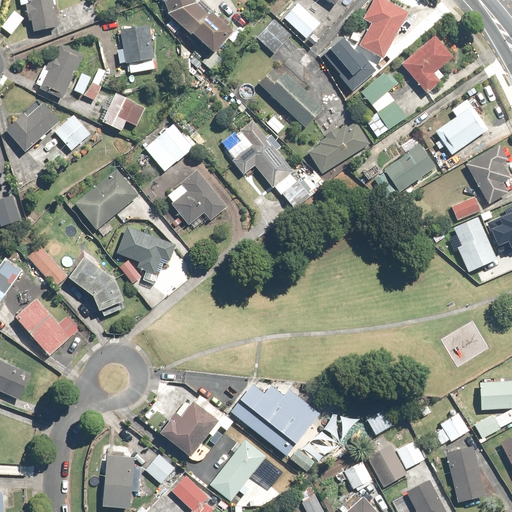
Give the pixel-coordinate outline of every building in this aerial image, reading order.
[(17,0),(18,4),(26,3),(32,34),(55,30),(49,0),(17,0)] [(159,0),(164,14),(163,16),(209,57),(228,34),(207,16),(205,18),(192,6),(193,6),(190,0),(159,0)] [(372,0),(361,20),(369,24),(357,47),(382,60),(407,14),(381,0),(372,0)] [(296,2),(280,19),(303,40),(319,24),(296,2)] [(0,26),(0,28),(8,36),(22,20),(12,12),(0,26)] [(290,37),(273,20),(255,38),(272,55),(290,37)] [(146,27),(118,31),(124,65),(151,61),(146,27)] [(365,58),(341,36),(321,57),(345,80),(365,58)] [(432,76),(451,60),(432,38),(399,65),(425,96),(439,84),(432,76)] [(62,102),(79,58),(58,45),(53,56),(50,54),(44,70),(45,71),(39,89),(62,102)] [(92,80),(79,74),(71,92),(94,102),(107,73),(97,69),(92,80)] [(284,76),(281,80),(271,71),(257,85),(265,94),(302,129),(320,110),(284,76)] [(386,94),(397,83),(387,73),(384,76),(381,73),(359,94),(387,132),(405,119),(386,94)] [(135,129),(142,109),(111,93),(101,123),(119,132),(122,123),(135,129)] [(22,113),(4,131),(23,153),(56,123),(40,103),(25,118),(22,113)] [(487,130),(470,106),(433,132),(450,156),(487,130)] [(70,118),(53,134),(69,152),(87,136),(70,118)] [(163,172),(195,144),(175,120),(142,149),(163,172)] [(241,176),(252,167),(270,189),(290,172),(250,122),(230,139),(241,152),(229,162),(241,176)] [(354,124),(346,129),(343,125),(316,142),(317,145),(305,152),(318,174),(367,145),(354,124)] [(434,170),(418,145),(380,169),(396,194),(434,170)] [(471,180),(473,179),(487,204),(505,194),(500,185),(509,180),(501,165),(505,162),(497,147),(463,165),(471,180)] [(137,196),(114,170),(73,204),(95,231),(137,196)] [(183,192),(168,204),(186,227),(203,214),(209,222),(225,209),(194,172),(177,185),(183,192)] [(13,195),(0,199),(0,227),(18,222),(13,195)] [(449,207),(455,222),(479,213),(473,198),(449,207)] [(511,212),(488,222),(499,252),(511,246),(511,212)] [(457,247),(467,273),(497,262),(481,217),(454,227),(461,245),(457,247)] [(115,254),(137,263),(135,269),(153,277),(158,259),(168,263),(173,246),(165,243),(164,243),(124,225),(115,254)] [(66,277),(39,246),(26,258),(53,288),(66,277)] [(0,300),(21,271),(3,258),(0,262),(0,300)] [(88,297),(94,313),(119,303),(111,281),(80,258),(64,281),(88,297)] [(127,261),(117,268),(130,285),(140,277),(127,261)] [(46,358),(75,331),(64,318),(55,326),(33,302),(12,321),(33,344),(46,358)] [(29,375),(0,362),(0,393),(17,401),(29,375)] [(511,382),(476,382),(476,410),(511,409),(511,382)] [(252,383),(228,414),(284,458),(319,414),(288,390),(282,397),(268,386),(263,392),(252,383)] [(186,459),(214,424),(189,405),(178,418),(171,414),(155,436),(186,459)] [(384,408),(364,418),(374,437),(393,427),(384,408)] [(511,422),(511,416),(508,410),(496,418),(493,413),(472,426),(481,441),(511,422)] [(440,431),(433,435),(440,446),(447,441),(449,444),(467,432),(455,414),(437,426),(440,431)] [(511,438),(500,446),(511,465),(511,438)] [(265,457),(243,440),(208,485),(230,502),(265,457)] [(390,445),(364,458),(381,491),(405,475),(390,445)] [(474,447),(443,453),(453,503),(483,498),(474,447)] [(296,450),(287,460),(305,475),(314,465),(296,450)] [(0,452),(0,462),(9,464),(10,453),(0,452)] [(158,454),(144,471),(160,485),(174,468),(158,454)] [(131,458),(104,456),(99,509),(127,511),(131,458)] [(361,463),(342,473),(352,492),(372,482),(361,463)] [(207,497),(184,476),(169,492),(190,511),(189,511),(210,511),(212,509),(202,503),(207,497)] [(404,493),(413,511),(442,511),(427,481),(404,493)] [(301,503),(299,504),(303,511),(322,511),(308,488),(296,495),(301,503)] [(374,511),(361,497),(344,511),(374,511)]
